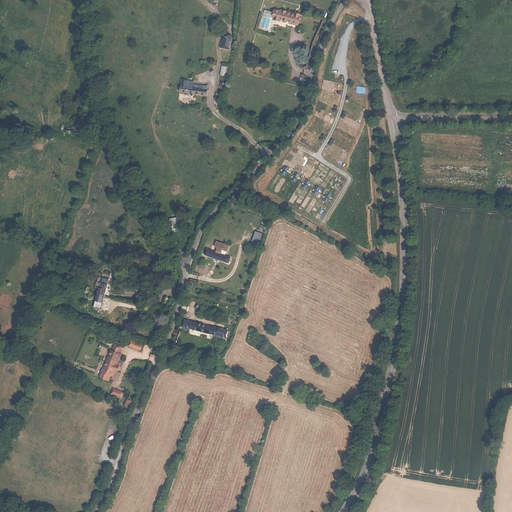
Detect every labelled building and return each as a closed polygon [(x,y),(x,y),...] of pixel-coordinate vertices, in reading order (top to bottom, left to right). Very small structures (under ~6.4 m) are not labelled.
[(295,13),(295,14),(295,15),(286,13),(287,12),(283,11),(283,12),(276,10),(274,17),(274,19),(280,21),(281,19),(284,20),(284,21),(284,22),(286,22),(288,22),(288,21),(293,23),(293,24),(298,26),(299,24),(299,25),(301,17),(300,17),(301,15),(295,13)] [(231,36),(223,34),(222,42),(220,41),(219,45),(228,47),(231,36)] [(180,92),(194,93),(196,85),(193,85),(185,84),(185,86),(181,86),(180,92)] [(196,85),(194,93),(206,95),(207,86),(196,85)] [(207,249),(205,255),(225,261),(227,256),(219,253),(220,251),(217,249),(216,252),(207,249)] [(97,294),(104,297),(108,285),(101,283),(97,294)] [(97,294),(97,295),(96,300),(93,307),(100,310),(104,297),(97,294)] [(228,331),(223,330),(184,319),(182,326),(185,327),(184,329),(190,331),(191,328),(216,335),(224,337),(227,338),(228,331)] [(131,339),(128,345),(140,350),(142,344),(131,339)] [(100,379),(108,382),(110,377),(112,378),(114,372),(116,373),(117,372),(118,368),(118,367),(116,366),(120,356),(119,355),(120,352),(113,349),(111,352),(110,352),(103,370),(101,374),(102,374),(100,379)] [(113,390),(110,396),(120,400),(123,395),(113,390)]
